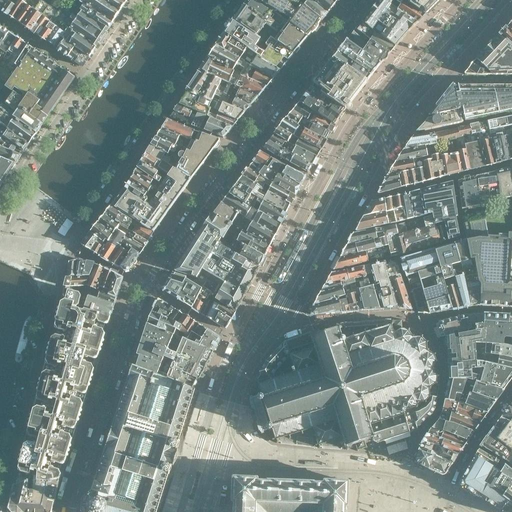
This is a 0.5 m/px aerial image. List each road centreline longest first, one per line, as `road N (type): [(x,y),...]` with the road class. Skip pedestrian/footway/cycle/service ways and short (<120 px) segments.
road 1 (residential): [(361,0),(145,286),(71,511)]
road 2 (tertiary): [(461,0),(354,118),(309,198),(235,335),(179,511)]
road 3 (residential): [(67,249),(236,0)]
road 4 (residential): [(0,504),(67,249)]
road 5 (residential): [(141,0),(0,205)]
